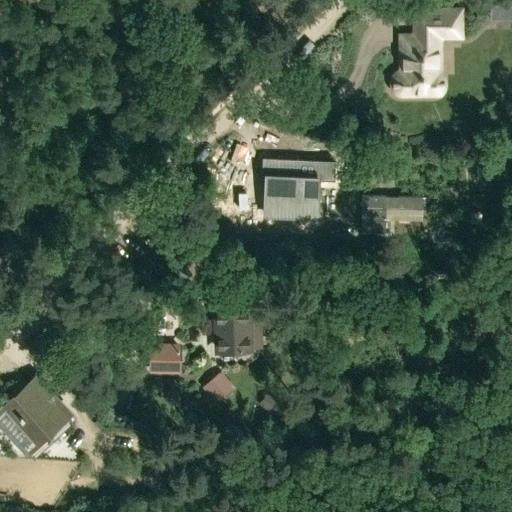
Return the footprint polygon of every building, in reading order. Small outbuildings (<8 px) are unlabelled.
[(403,98),(440,96),(443,95),(444,92),(446,88),(447,83),(446,77),(445,73),(441,70),(442,39),(464,38),(464,6),(411,6),(411,31),(397,31),(397,69),(395,70),(392,71),(390,74),(389,77),(389,82),(389,87),(390,91),(393,95),(397,97),(403,98)] [(261,176),(267,176),(266,212),(309,213),(310,176),(334,177),(335,159),(262,157),(261,176)] [(262,347),(259,306),(246,306),(218,308),(220,349),(262,347)] [(184,366),(188,351),(177,348),(177,346),(150,346),(150,368),(177,368),(177,365),(184,366)] [(216,403),(234,389),(219,372),(202,386),(216,403)] [(64,416),(70,411),(36,375),(9,401),(31,425),(26,429),(38,441),(64,416)]
